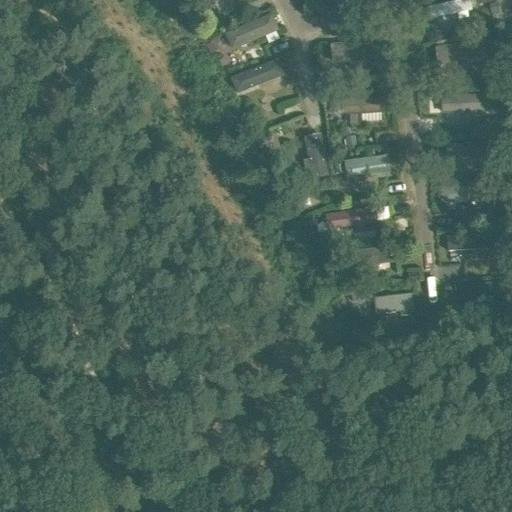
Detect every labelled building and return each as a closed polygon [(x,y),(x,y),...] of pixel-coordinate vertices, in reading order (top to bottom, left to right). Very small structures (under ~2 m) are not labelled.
[(329,9),(334,0),(333,0),(322,0),(320,3),(329,9)] [(472,11),(471,7),(476,6),(483,4),(487,4),(485,0),(462,0),(427,7),(429,20),(436,18),(457,14),(458,21),(468,19),(468,17),(467,12),(472,11)] [(500,13),(498,3),(489,5),(491,17),(498,16),(497,13),(499,13),(500,13)] [(272,14),(223,34),(231,52),(233,51),(238,49),(255,42),(266,37),(274,34),(280,32),(272,14)] [(210,17),(207,27),(215,29),(218,19),(212,18),(210,17)] [(497,46),(496,37),(486,39),(487,48),(488,48),(497,46)] [(379,57),(377,40),(376,40),(345,43),(329,44),(331,65),(349,63),(349,69),(364,67),(364,62),(377,61),(379,61),(379,57)] [(484,40),(434,48),(437,66),(437,67),(456,64),(457,68),(467,67),(466,62),(487,59),(484,40)] [(212,41),(204,45),(210,55),(218,51),(212,41)] [(511,69),(511,45),(506,46),(507,55),(503,55),(505,70),(511,69)] [(268,63),(229,79),(236,96),(259,87),(261,86),(263,85),(279,79),(280,78),(281,78),(283,77),(284,77),(277,60),(268,63)] [(379,86),(379,76),(371,76),(370,76),(370,77),(370,86),(379,86)] [(489,113),(488,102),(488,95),(440,96),(441,115),(489,113)] [(382,98),(341,101),(342,116),(349,116),(349,122),(358,121),(357,115),(383,114),(382,98)] [(268,137),(268,134),(268,133),(259,133),(259,139),(259,142),(268,142),(268,137)] [(329,177),(320,135),(303,138),(303,140),(307,160),(303,161),(305,171),(309,170),(311,180),(329,177)] [(356,147),(355,137),(347,138),(345,138),(346,148),(356,147)] [(501,142),(493,142),(493,151),(502,151),(501,142)] [(490,143),(445,146),(446,161),(461,160),(470,160),(471,165),(483,164),(483,159),(485,158),(491,158),(490,143)] [(388,156),(343,162),(346,181),(354,180),(355,184),(365,183),(364,178),(391,174),(388,156)] [(344,174),(342,164),(334,165),(335,175),(344,174)] [(483,206),(483,191),(442,192),(443,207),(483,206)] [(310,206),(308,194),(297,196),(298,208),(308,207),(310,206)] [(374,208),(325,216),(327,231),(356,227),(357,231),(366,230),(365,226),(377,224),(374,208)] [(511,225),(511,217),(498,218),(498,226),(511,225)] [(317,228),(318,220),(308,218),(306,226),(317,228)] [(494,226),(493,218),(480,218),(481,227),(494,226)] [(504,245),(504,233),(492,234),(493,247),(505,246),(504,245)] [(489,250),(488,234),(446,237),(447,253),(448,253),(449,253),(484,250),(486,250),(489,250)] [(394,263),(393,247),(346,252),(348,269),(389,265),(395,264),(394,263)] [(418,281),(418,274),(407,275),(408,283),(415,283),(418,282),(418,281)] [(511,315),(511,309),(511,283),(469,284),(470,302),(494,301),(495,316),(511,315)] [(362,299),(360,290),(350,292),(351,294),(352,303),(362,301),(362,299)] [(414,311),(413,294),(373,299),(375,316),(399,313),(400,318),(411,316),(411,311),(414,311)]
